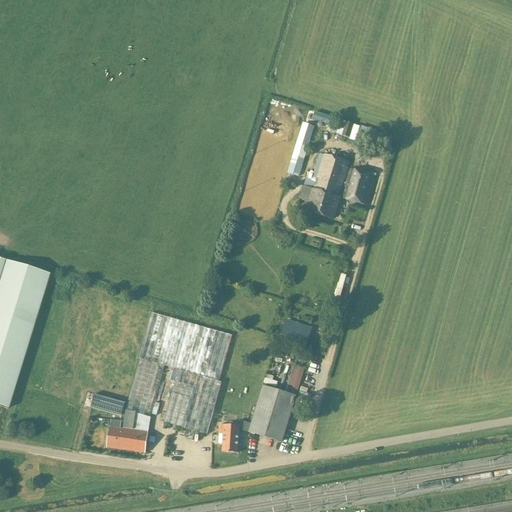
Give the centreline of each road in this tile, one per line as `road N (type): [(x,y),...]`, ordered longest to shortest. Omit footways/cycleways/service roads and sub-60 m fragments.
road 1 (unknown): [(392,146),(301,458)]
road 2 (unclassified): [(301,458),(204,474),(0,443)]
road 3 (unclassified): [(301,458),(511,421)]
